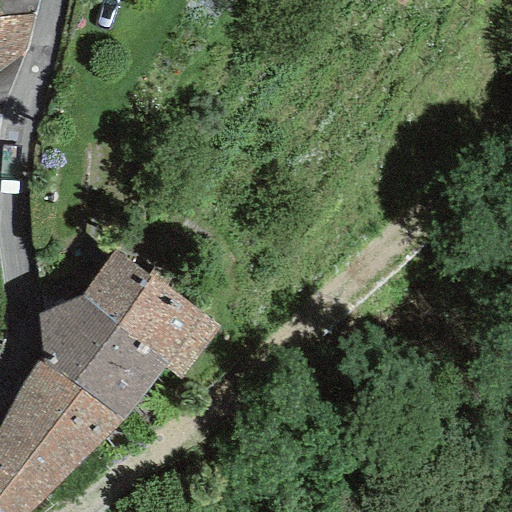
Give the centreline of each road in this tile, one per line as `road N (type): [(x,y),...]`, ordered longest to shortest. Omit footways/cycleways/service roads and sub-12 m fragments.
road 1 (track): [(66,511),(258,368),(392,232),(511,137)]
road 2 (residential): [(52,0),(20,135),(26,323),(0,390)]
